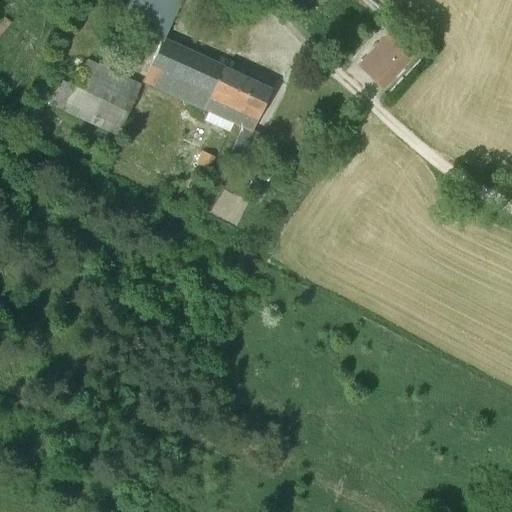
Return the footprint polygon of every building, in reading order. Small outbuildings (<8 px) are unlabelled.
[(161,40),(179,0),(129,0),(119,22),(160,41),(161,40)] [(384,90),(415,56),(391,33),(359,67),(384,90)] [(204,111),(223,69),(161,40),(160,41),(141,82),(204,111)] [(116,136),(140,86),(86,61),(73,89),(60,82),(50,104),(116,136)] [(233,124),(252,82),(223,69),(204,111),(233,124)] [(253,164),(265,138),(252,131),(270,91),(252,82),(233,124),(242,128),(230,153),(253,164)] [(208,170),(213,159),(201,153),(196,165),(208,170)] [(256,177),(267,182),(272,171),(261,166),(256,177)]
